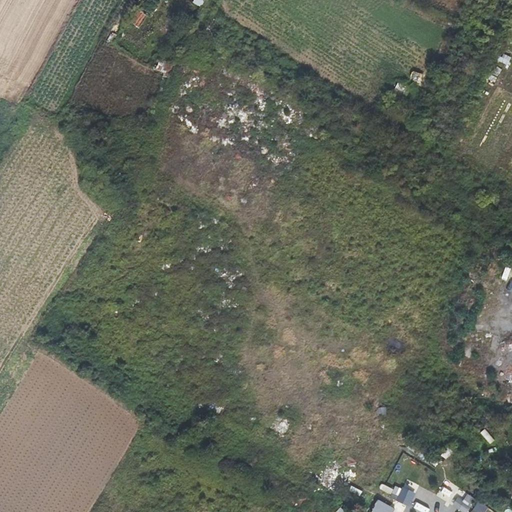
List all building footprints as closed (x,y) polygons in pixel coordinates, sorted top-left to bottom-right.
[(140,29),(146,15),(138,11),(132,25),(140,29)] [(109,159),(97,153),(88,168),(100,174),(109,159)] [(378,402),(375,409),(384,413),(387,407),(378,402)] [(445,459),(452,452),(447,447),(440,453),(445,459)] [(328,485),(339,462),(328,456),(317,480),(328,485)] [(463,491),(464,491),(446,479),(436,494),(462,511),(466,511),(475,499),(463,491)] [(388,482),(383,496),(408,507),(414,493),(388,482)] [(392,511),(394,508),(376,499),(369,511),(392,511)] [(415,502),(412,507),(420,511),(428,511),(430,509),(415,502)]
